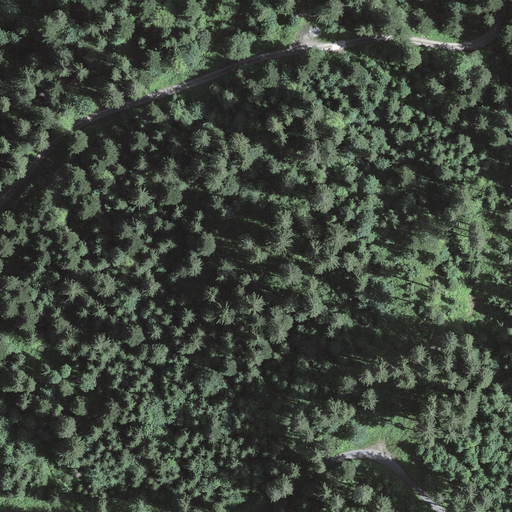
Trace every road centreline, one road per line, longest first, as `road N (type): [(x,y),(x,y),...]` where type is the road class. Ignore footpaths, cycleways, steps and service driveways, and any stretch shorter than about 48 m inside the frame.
road 1 (track): [(499,26),(476,43),(363,40),(252,59),(84,120),(50,144),(0,201)]
road 2 (track): [(257,511),(355,452),(389,463),(442,511)]
